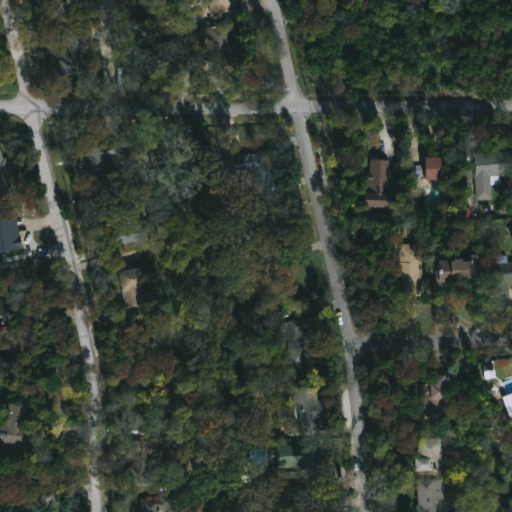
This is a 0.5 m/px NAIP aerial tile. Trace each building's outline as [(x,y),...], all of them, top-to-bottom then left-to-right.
[(236,0),(238,6),(229,8),(230,11),(212,15),(210,3),(208,4),(207,0),(236,0)] [(231,35),(231,40),(236,39),(238,48),(229,49),(232,66),(216,68),(214,56),(212,56),(207,28),(234,24),(236,34),(231,35)] [(84,73),(62,76),(60,57),(63,57),(62,47),(64,47),(62,30),(91,27),(93,40),(80,41),(84,73)] [(113,158),(118,176),(90,184),(84,160),(82,160),(79,150),(117,140),(121,155),(113,158)] [(0,150),(1,150),(3,159),(6,159),(11,178),(8,179),(11,188),(0,191),(0,150)] [(493,200),(478,201),(475,165),(477,164),(476,154),(511,151),(511,175),(502,176),(503,185),(500,185),(500,193),(493,194),(493,200)] [(266,152),(269,166),(261,168),(266,191),(255,193),(250,171),(231,175),(227,159),(266,152)] [(446,156),(446,159),(449,159),(449,181),(427,181),(427,158),(442,158),(442,156),(446,156)] [(380,157),(380,160),(390,161),(390,165),(394,165),(394,170),(390,170),(391,208),(366,208),(366,193),(368,193),(368,172),(370,172),(370,159),(372,159),(372,157),(380,157)] [(135,201),(144,239),(115,245),(111,227),(130,223),(129,218),(112,222),(108,207),(135,201)] [(276,201),(284,237),(270,240),(266,222),(235,229),(231,212),(276,201)] [(9,253),(9,254),(3,255),(2,253),(0,253),(0,222),(16,219),(23,250),(9,253)] [(425,244),(422,288),(406,287),(407,276),(400,276),(402,243),(425,244)] [(478,254),(479,272),(477,272),(477,279),(452,280),(452,283),(442,283),(441,262),(462,261),(462,263),(473,262),(473,254),(478,254)] [(508,256),(508,261),(511,261),(511,285),(510,285),(510,302),(495,302),(495,280),(493,280),(493,272),(495,272),(494,256),(508,256)] [(141,267),(146,292),(157,290),(160,302),(130,308),(127,292),(122,292),(118,272),(141,267)] [(303,320),(304,332),(310,332),(312,365),(290,366),(289,332),(284,332),(283,322),(289,322),(289,320),(303,320)] [(446,418),(424,417),(424,383),(431,383),(431,373),(447,373),(446,418)] [(319,395),(319,399),(327,399),(328,416),(321,416),(322,434),(299,435),(295,388),(324,387),(324,395),(319,395)] [(511,392),(501,396),(508,418),(511,416),(511,392)] [(29,403),(27,421),(35,423),(31,445),(0,440),(0,418),(7,419),(10,400),(29,403)] [(443,439),(442,469),(416,468),(416,455),(423,456),(424,438),(443,439)] [(163,440),(163,472),(147,471),(147,461),(140,461),(141,451),(134,451),(134,439),(163,440)] [(316,455),(317,479),(287,480),(287,461),(298,461),(298,457),(281,458),(280,445),(321,442),(321,455),(316,455)] [(435,478),(435,479),(442,478),(444,498),(437,499),(437,511),(416,511),(416,503),(418,503),(417,479),(435,478)] [(175,493),(175,494),(182,494),(182,506),(176,506),(176,508),(162,508),(162,511),(139,511),(139,510),(141,510),(141,498),(159,498),(159,492),(175,493)]
